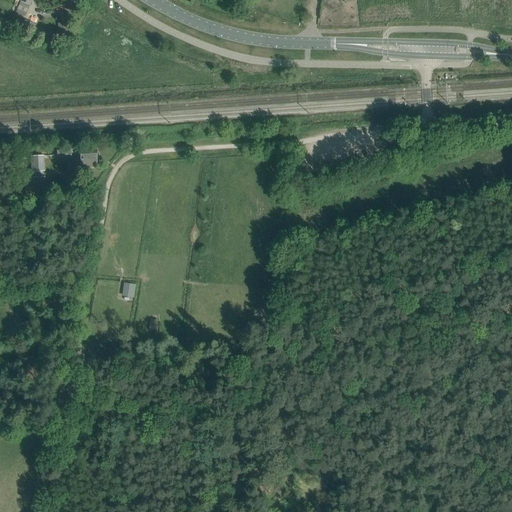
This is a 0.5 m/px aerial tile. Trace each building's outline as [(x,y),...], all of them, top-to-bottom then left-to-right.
[(16,12),(25,16),(31,0),(17,0),(20,1),(16,12)] [(42,38),(50,40),(52,35),(44,32),(42,38)] [(95,149),(80,149),(81,167),(96,166),(95,149)] [(44,171),(43,158),(31,159),(32,172),(44,171)] [(32,177),(32,198),(45,198),(44,177),(32,177)] [(120,282),(118,299),(132,301),(135,284),(120,282)] [(157,331),(158,321),(150,321),(149,331),(157,331)]
